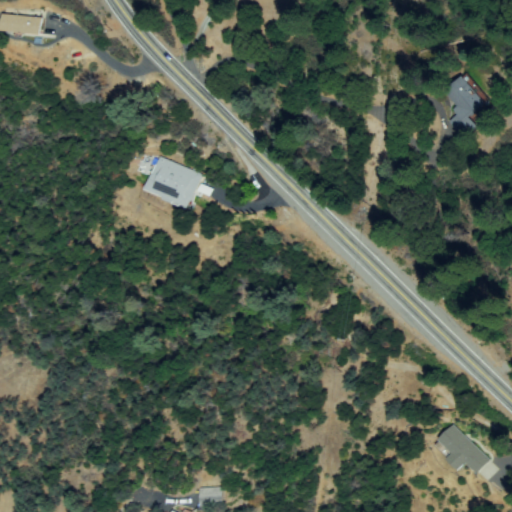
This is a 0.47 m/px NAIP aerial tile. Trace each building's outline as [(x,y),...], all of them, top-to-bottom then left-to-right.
[(41,19),(39,35),(2,31),(3,15),(41,19)] [(466,136),(452,121),(463,111),(447,93),(466,76),(491,103),(471,120),(477,126),(466,136)] [(148,189),(162,159),(202,177),(187,208),(148,189)] [(490,462),(479,473),(468,462),(462,469),(450,458),(454,453),(441,440),(454,427),(490,462)] [(223,505),(202,507),(200,491),(221,489),(223,505)]
